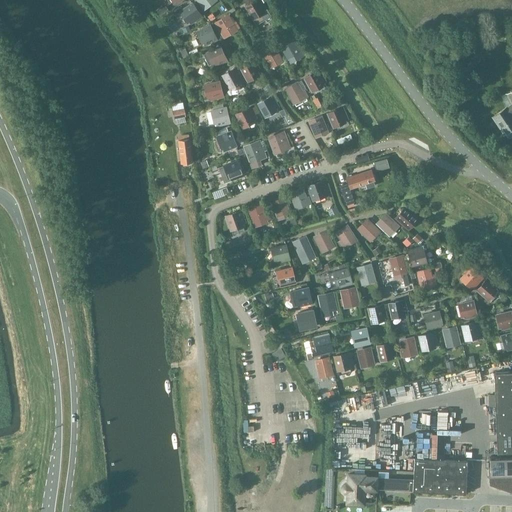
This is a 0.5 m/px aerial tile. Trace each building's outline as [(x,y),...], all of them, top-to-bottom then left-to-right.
[(197,0),(204,9),(216,0),(215,0),(197,0)] [(252,18),(264,12),(256,0),(245,6),(252,18)] [(187,23),(189,21),(191,23),(201,16),(192,4),(182,10),(179,12),(187,23)] [(224,37),(236,30),(228,16),(215,23),(224,37)] [(205,45),(216,39),(210,26),(198,31),(195,32),(196,34),(193,35),(198,44),(200,43),(201,45),(204,43),(205,45)] [(301,51),(300,48),(298,45),(295,46),(290,37),(279,43),(287,58),(301,51)] [(282,62),(275,48),(273,46),(262,52),(270,68),(282,62)] [(216,48),(208,52),(205,54),(206,55),(203,56),(207,65),(210,64),(211,65),(214,64),(215,66),(226,60),(220,48),(220,47),(216,48)] [(245,77),(259,69),(253,59),(239,66),(245,77)] [(240,81),(233,69),(222,75),(229,87),(240,81)] [(311,89),(325,81),(319,70),(305,78),(311,89)] [(210,100),(222,96),(219,82),(207,85),(210,100)] [(294,104),(307,97),(304,91),(302,92),(296,82),(285,88),(294,104)] [(504,134),(507,138),(509,138),(511,136),(511,130),(511,129),(511,128),(511,115),(511,114),(511,90),(505,94),(511,104),(492,117),(504,134)] [(264,114),(278,107),(271,96),(258,104),(264,114)] [(254,115),(257,114),(253,107),(250,109),(250,107),(236,114),(242,125),(255,118),(254,115)] [(332,125),(347,119),(342,107),(328,113),(332,125)] [(217,125),(229,122),(225,108),(214,111),(217,125)] [(173,118),(184,116),(183,109),(172,111),(173,118)] [(315,137),(327,132),(320,116),(308,121),(315,137)] [(224,150),(236,146),(230,132),(219,136),(224,150)] [(274,154),(289,148),(283,132),(268,137),(274,154)] [(178,135),(179,140),(178,140),(181,163),(182,163),(183,165),(189,164),(189,162),(192,162),(189,139),(187,139),(187,134),(178,135)] [(250,163),(265,157),(259,141),(244,146),(250,163)] [(371,160),(369,154),(357,158),(358,164),(371,160)] [(386,158),(373,162),(375,170),(388,166),(386,158)] [(219,168),(225,182),(243,175),(238,161),(226,165),(226,166),(219,168)] [(374,185),(373,181),(375,180),(371,170),(348,177),(346,178),(347,183),(339,186),(347,209),(355,206),(349,189),(364,184),(366,188),(374,185)] [(313,200),(329,194),(324,180),(308,186),(313,200)] [(211,191),(213,198),(223,195),(223,194),(227,192),(225,186),(211,191)] [(296,209),(310,204),(308,198),(306,198),(302,188),(290,192),(296,209)] [(277,216),(291,211),(288,205),(287,205),(283,195),(271,200),(277,216)] [(254,224),(269,219),(267,213),(264,214),(260,203),(248,208),(254,224)] [(409,229),(417,219),(404,208),(396,217),(409,229)] [(230,227),(244,222),(240,211),(226,216),(230,227)] [(389,235),(398,226),(385,214),(377,223),(389,235)] [(381,231),(367,218),(356,229),(370,242),(381,231)] [(345,248),(357,240),(347,224),(334,232),(339,240),(337,242),(341,249),(344,247),(345,248)] [(335,247),(327,230),(326,229),(312,236),(321,253),(335,247)] [(307,239),(306,235),(292,242),(293,245),(291,246),(294,253),(296,252),(301,262),(315,256),(316,258),(318,257),(315,251),(313,252),(310,244),(311,244),(309,238),(307,239)] [(276,264),(290,261),(286,243),(270,247),(273,262),(276,262),(276,264)] [(411,265),(423,262),(420,248),(408,251),(411,265)] [(393,277),(408,273),(403,254),(388,258),(393,277)] [(361,286),(376,281),(371,263),(356,267),(361,286)] [(282,287),(296,284),(292,266),(275,270),(279,285),(281,285),(282,287)] [(332,271),(332,272),(327,273),(331,289),(339,287),(339,288),(353,284),(348,267),(332,271)] [(473,286),(481,277),(470,268),(462,277),(473,286)] [(422,273),(418,274),(421,286),(428,284),(429,287),(436,285),(434,277),(431,278),(429,269),(422,271),(422,273)] [(486,298),(496,287),(487,279),(477,290),(486,298)] [(299,307),(313,304),(308,286),(292,290),(296,305),(298,305),(299,307)] [(343,309),(360,305),(356,286),(339,290),(343,309)] [(321,314),(338,310),(334,291),(317,295),(321,314)] [(405,313),(408,313),(404,299),(387,303),(391,319),(406,316),(405,313)] [(463,320),(477,317),(473,299),(457,303),(461,318),(463,318),(463,320)] [(385,318),(387,318),(384,304),(367,308),(370,324),(385,321),(385,318)] [(426,329),(443,325),(439,310),(423,314),(426,329)] [(313,312),(298,315),(302,330),(304,330),(316,327),(313,312)] [(495,316),(498,327),(495,328),(496,333),(501,332),(501,329),(511,326),(511,319),(510,312),(495,316)] [(478,335),(481,335),(478,321),(460,325),(464,341),(479,338),(478,335)] [(446,348),(461,344),(456,326),(441,329),(446,348)] [(356,347),(370,344),(366,327),(350,331),(353,345),(356,345),(356,347)] [(435,346),(438,345),(435,331),(417,335),(421,351),(436,348),(435,346)] [(329,355),(328,353),(333,352),(329,334),(313,338),(313,339),(309,340),(308,340),(311,352),(306,353),(306,355),(307,359),(307,360),(314,359),(313,358),(321,356),(321,357),(329,355)] [(403,358),(418,355),(413,336),(399,339),(401,349),(399,349),(401,358),(403,357),(403,358)] [(394,356),(397,355),(393,341),(375,345),(379,361),(394,358),(394,356)] [(360,369),(375,365),(371,346),(356,350),(360,369)] [(285,356),(281,348),(271,353),(275,362),(285,356)] [(337,372),(338,371),(339,374),(355,371),(354,365),(350,351),(333,356),(337,372)] [(318,379),(333,375),(329,356),(314,360),(318,379)] [(511,453),(511,372),(494,373),(497,454),(511,453)] [(511,456),(489,457),(490,475),(511,473),(511,456)] [(413,480),(412,491),(465,494),(465,483),(466,472),(467,461),(414,458),(413,469),(413,479),(413,480)] [(342,487),(341,489),(342,491),(343,492),(345,493),(347,493),(347,502),(363,503),(363,489),(375,490),(412,491),(413,480),(413,479),(376,478),(376,470),(353,469),(353,475),(348,474),(348,483),(346,483),(344,484),(342,485),(342,487)]
